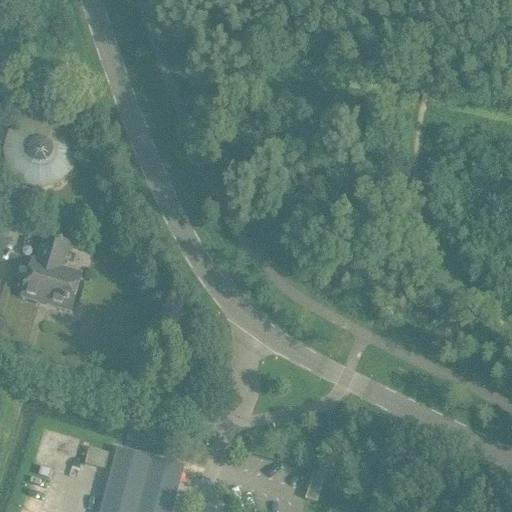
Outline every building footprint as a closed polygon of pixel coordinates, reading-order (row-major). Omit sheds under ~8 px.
[(0,81),(0,98),(12,102),(17,87),(0,81)] [(7,134),(2,153),(7,172),(20,187),(39,191),(58,186),(72,173),(77,154),(73,136),(60,122),(42,116),(24,120),(7,134)] [(36,215),(7,205),(1,226),(30,235),(36,215)] [(21,299),(66,312),(68,303),(73,304),(79,285),(74,283),(77,274),(62,269),(69,245),(44,238),(37,262),(33,261),(21,299)] [(118,452),(102,511),(172,511),(184,469),(118,452)]
